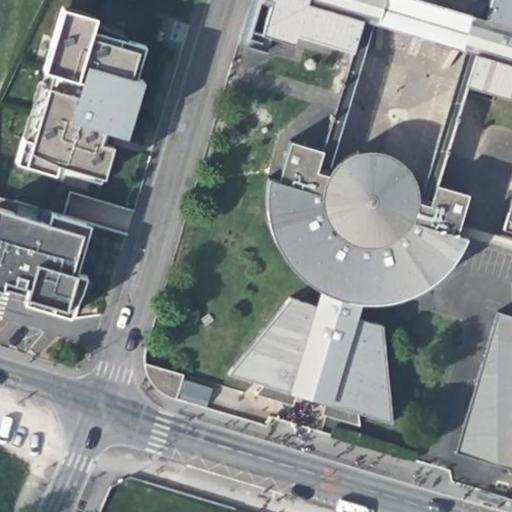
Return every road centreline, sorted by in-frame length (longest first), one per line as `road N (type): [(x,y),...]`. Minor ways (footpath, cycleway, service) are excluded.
road 1 (residential): [(100,403),(219,0)]
road 2 (residential): [(433,511),(161,431),(100,403)]
